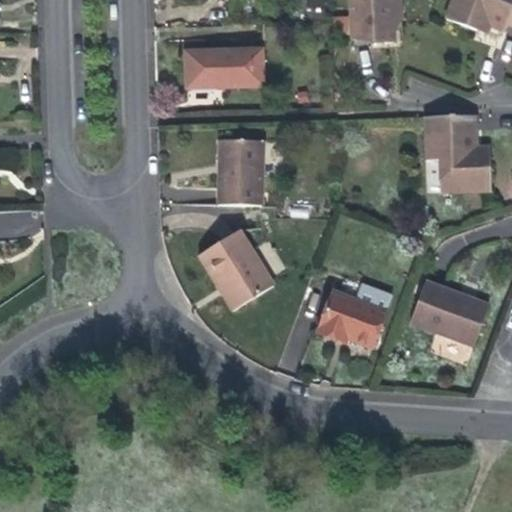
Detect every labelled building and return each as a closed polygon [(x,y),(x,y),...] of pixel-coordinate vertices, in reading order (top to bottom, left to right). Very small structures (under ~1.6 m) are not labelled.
[(400,0),(349,0),(351,40),(384,39),(384,44),(394,43),(394,20),(389,20),(389,4),(400,3),(400,0)] [(511,0),(452,0),(446,20),(477,31),(480,23),(489,26),(505,32),(508,26),(511,26),(511,0)] [(401,20),(400,3),(389,4),(389,20),(394,20),(401,20)] [(489,26),(480,23),(477,31),(486,35),(489,26)] [(263,86),(262,50),(185,52),(186,89),(263,86)] [(475,117),(425,118),(426,162),(439,162),(441,193),(491,192),(490,158),(476,159),(476,147),(475,117)] [(262,207),(264,142),(224,141),(223,173),(219,173),(218,206),(262,207)] [(489,147),(476,147),(476,159),(490,158),(489,147)] [(274,287),(239,231),(198,256),(233,312),(274,287)] [(489,306),(425,282),(410,323),(474,347),(489,306)] [(386,313),(332,292),(317,334),(338,342),(340,337),(347,339),(372,349),(386,313)]
